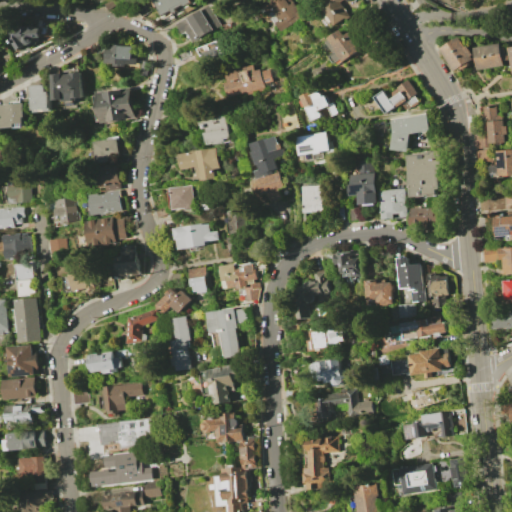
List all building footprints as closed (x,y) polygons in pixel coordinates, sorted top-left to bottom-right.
[(187,0),(189,3),(171,13),(169,10),(160,15),(151,0),(187,0)] [(219,0),(237,0),(225,8),(219,0)] [(268,0),(290,0),(297,9),(299,8),(303,14),(279,30),(262,4),(268,0)] [(327,0),(347,0),(343,3),(351,16),(334,27),(320,5),(327,0)] [(207,5),(220,25),(192,42),(185,31),(181,33),(175,24),(207,5)] [(18,49),(45,39),(42,27),(8,33),(18,49)] [(329,40),(328,38),(340,29),(344,35),(349,31),(361,49),(358,52),(359,54),(355,57),(353,55),(342,62),(335,50),(333,51),(327,41),(329,40)] [(197,48),(227,35),(234,51),(204,64),(197,48)] [(442,48),(455,71),(476,60),(470,49),(467,50),(460,38),(442,48)] [(476,47),(480,70),(506,65),(502,43),(476,47)] [(105,44),(126,45),(126,46),(132,46),(132,58),(136,58),(136,64),(126,63),(126,67),(114,66),(114,63),(104,63),(105,44)] [(230,82),(227,73),(253,65),(255,71),(259,69),(260,72),(269,69),(272,81),(263,83),(265,90),(249,95),(248,92),(230,97),(226,83),(230,82)] [(79,72),(81,99),(53,102),(50,74),(79,72)] [(407,109),(419,100),(406,81),(388,93),(385,89),(375,96),(387,113),(402,102),(407,109)] [(45,84),(46,91),(48,91),(50,111),(32,112),(30,85),(45,84)] [(131,87),(137,117),(102,124),(96,93),(131,87)] [(311,91),(313,95),(315,94),(319,93),(322,93),(324,96),(327,95),(330,104),(333,102),(337,113),(332,116),(328,106),(319,110),(320,112),(323,113),(323,117),(314,120),(308,106),(305,107),(300,96),(311,91)] [(0,103),(23,102),(24,116),(23,116),(23,126),(3,128),(2,125),(0,125),(0,103)] [(324,119),(338,113),(334,104),(320,109),(324,119)] [(505,141),(503,115),(498,115),(497,105),(483,107),(484,120),(488,120),(490,142),(505,141)] [(226,114),(231,141),(211,145),(210,141),(208,142),(206,133),(209,132),(208,128),(205,129),(204,125),(202,125),(201,119),(226,114)] [(392,121),(395,133),(393,148),(409,150),(411,135),(432,131),(429,114),(392,121)] [(328,131),(332,150),(323,152),(324,157),(315,158),(314,153),(302,155),(298,136),(328,131)] [(266,138),(266,139),(275,136),(278,144),(279,143),(283,156),(274,159),(278,171),(257,179),(254,171),(259,169),(257,164),(255,165),(251,152),(253,151),(250,144),(266,138)] [(119,138),(122,157),(113,158),(114,161),(100,163),(96,142),(119,138)] [(216,148),(220,168),(214,169),(215,178),(202,180),(202,178),(198,179),(196,167),(182,169),(179,154),(216,148)] [(511,174),(511,149),(497,150),(498,164),(490,165),(491,177),(511,174)] [(431,153),(433,151),(440,150),(443,152),(444,169),(441,170),(442,188),(439,188),(439,194),(437,196),(434,196),(432,195),(414,196),(410,155),(431,153)] [(351,184),(351,174),(359,174),(358,160),(367,160),(368,170),(369,170),(369,173),(376,172),(378,203),(374,203),(374,205),(363,206),(363,204),(360,204),(359,195),(350,195),(349,184),(351,184)] [(111,163),(112,166),(119,165),(123,188),(107,191),(106,185),(102,186),(99,165),(111,163)] [(278,171),(284,187),(279,189),(283,198),(271,202),(268,193),(257,197),(251,181),(257,179),(278,171)] [(30,177),(32,201),(9,203),(7,179),(30,177)] [(321,184),(323,212),(309,213),(310,225),(302,225),(300,186),(321,184)] [(191,185),(195,209),(185,210),(185,207),(173,209),(170,188),(191,185)] [(404,188),(406,217),(399,217),(399,213),(392,214),(392,218),(381,219),(379,190),(404,188)] [(99,193),(99,194),(107,193),(107,192),(119,190),(122,210),(93,215),(90,195),(99,193)] [(58,208),(56,199),(76,196),(80,220),(60,224),(59,215),(56,216),(55,209),(58,208)] [(0,207),(23,206),(24,216),(21,216),(22,223),(15,223),(15,227),(0,227),(0,207)] [(411,207),(437,207),(437,229),(420,229),(420,228),(411,228),(411,207)] [(230,250),(253,247),(247,211),(224,214),(230,250)] [(124,215),(128,237),(118,239),(119,243),(90,248),(85,222),(124,215)] [(511,238),(511,215),(494,217),(496,237),(508,236),(508,239),(511,238)] [(202,223),(203,224),(210,223),(212,231),(217,230),(219,239),(205,242),(206,244),(181,249),(179,239),(177,239),(175,228),(202,223)] [(28,232),(29,257),(6,259),(4,234),(28,232)] [(65,237),(66,252),(50,254),(49,239),(65,237)] [(125,252),(124,246),(137,244),(138,253),(137,253),(140,274),(121,276),(120,271),(118,271),(116,253),(125,252)] [(505,273),(511,272),(511,245),(482,248),(483,262),(504,260),(505,273)] [(359,251),(361,275),(340,277),(340,264),(335,264),(334,252),(359,251)] [(408,256),(409,264),(422,263),(424,291),(425,291),(426,300),(413,301),(412,289),(408,290),(408,287),(401,288),(398,257),(408,256)] [(32,262),(34,294),(17,296),(15,263),(32,262)] [(258,302),(248,304),(246,288),(240,289),(239,287),(231,289),(231,287),(226,288),(223,266),(237,264),(238,269),(243,268),(242,267),(248,266),(248,265),(255,264),(256,266),(257,266),(259,266),(261,278),(259,279),(255,279),(256,283),(260,282),(261,287),(258,302)] [(204,267),(208,291),(199,293),(199,291),(195,291),(194,286),(192,287),(189,269),(204,267)] [(68,274),(93,270),(96,289),(72,293),(68,274)] [(325,271),(330,300),(307,303),(310,318),(296,320),(291,284),(313,281),(312,273),(325,271)] [(447,274),(448,294),(445,294),(446,306),(434,307),(433,295),(429,295),(427,275),(447,274)] [(377,279),(377,283),(391,282),(392,303),(378,304),(377,299),(366,300),(365,280),(377,279)] [(511,279),(503,280),(505,300),(511,299),(511,279)] [(173,288),(179,294),(183,290),(193,299),(180,313),(172,305),(164,314),(156,306),(173,288)] [(37,297),(41,340),(19,342),(15,299),(37,297)] [(414,303),(415,316),(399,317),(398,304),(414,303)] [(129,317),(133,317),(157,308),(161,318),(144,326),(143,333),(146,334),(147,335),(147,337),(146,340),(142,340),(142,341),(127,343),(129,317)] [(236,308),(236,310),(250,308),(251,317),(253,317),(254,325),(238,327),(242,355),(226,358),(222,331),(211,333),(208,312),(236,308)] [(511,311),(491,313),(492,329),(511,327),(511,311)] [(178,339),(174,318),(189,315),(193,339),(189,340),(193,368),(177,370),(176,365),(174,365),(173,358),(175,358),(172,340),(178,339)] [(399,323),(425,319),(425,325),(443,322),(445,332),(439,333),(439,336),(433,337),(433,334),(411,338),(411,340),(409,340),(408,338),(402,339),(399,323)] [(341,325),(343,340),(338,340),(339,343),(329,344),(330,349),(309,352),(307,340),(310,339),(309,330),(341,325)] [(224,347),(221,332),(212,334),(216,349),(224,347)] [(34,345),(34,351),(39,351),(40,367),(36,368),(36,374),(12,377),(9,347),(34,345)] [(419,352),(419,350),(440,347),(441,352),(449,350),(451,366),(443,367),(444,370),(432,372),(433,376),(426,377),(425,373),(412,375),(409,354),(419,352)] [(89,355),(113,351),(114,357),(120,356),(122,366),(116,367),(117,371),(104,373),(103,370),(92,372),(89,355)] [(406,356),(389,356),(390,374),(407,374),(406,356)] [(339,358),(340,369),(346,368),(348,377),(341,378),(341,383),(333,385),(333,381),(324,383),(324,378),(317,379),(316,372),(310,373),(308,363),(339,358)] [(213,394),(211,385),(212,385),(209,369),(237,365),(240,378),(234,379),(236,390),(230,391),(232,402),(216,404),(214,394),(213,394)] [(36,377),(38,397),(6,400),(4,380),(36,377)] [(141,383),(142,395),(126,396),(127,409),(118,409),(119,414),(113,415),(113,413),(107,413),(104,386),(141,383)] [(87,387),(89,402),(73,404),(72,389),(87,387)] [(355,387),(358,400),(370,398),(372,413),(348,417),(347,408),(334,410),(334,411),(331,412),(332,416),(323,417),(319,393),(355,387)] [(7,405),(45,402),(46,412),(34,413),(35,424),(9,426),(7,405)] [(511,404),(511,419),(510,420),(510,413),(503,413),(502,405),(511,404)] [(450,411),(453,436),(442,438),(442,435),(404,439),(402,424),(423,422),(422,415),(450,411)] [(202,421),(206,421),(206,419),(221,418),(221,413),(235,412),(235,418),(237,418),(237,424),(243,423),(244,439),(241,439),(219,441),(218,438),(217,432),(208,433),(207,429),(203,430),(202,421)] [(149,417),(151,435),(142,436),(143,445),(121,448),(120,442),(101,444),(99,423),(149,417)] [(45,430),(46,447),(40,448),(12,450),(10,433),(45,430)] [(304,473),(306,472),(305,468),(309,467),(308,451),(306,451),(305,439),(338,436),(339,451),(323,452),(324,455),(325,455),(326,461),(324,461),(324,467),(329,467),(330,481),(319,482),(319,488),(305,489),(304,473)] [(255,438),(257,467),(247,467),(243,467),(241,439),(244,439),(255,438)] [(151,479),(94,486),(92,471),(106,470),(104,456),(135,452),(136,461),(141,460),(142,468),(150,467),(151,479)] [(44,456),(47,489),(35,489),(34,474),(21,475),(20,458),(44,456)] [(463,457),(468,484),(454,487),(450,459),(463,457)] [(432,462),(437,489),(404,494),(402,483),(395,485),(392,469),(432,462)] [(222,468),(228,468),(228,465),(234,464),(234,468),(243,467),(247,467),(250,498),(243,499),(243,511),(230,511),(229,500),(224,500),(222,468)] [(159,480),(160,496),(145,497),(143,482),(159,480)] [(376,481),(378,494),(376,495),(379,511),(374,511),(358,511),(354,484),(376,481)] [(142,490),(143,505),(130,506),(130,511),(113,511),(113,509),(106,510),(104,495),(142,490)] [(47,491),(47,492),(50,492),(50,497),(47,498),(48,511),(26,511),(25,492),(47,491)] [(450,507),(448,493),(460,492),(462,511),(436,511),(436,509),(450,507)]
